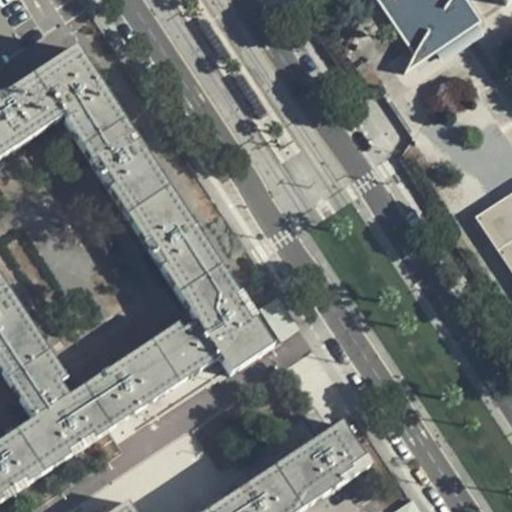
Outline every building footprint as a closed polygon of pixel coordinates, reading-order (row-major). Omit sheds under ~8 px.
[(482,21),(466,0),(385,0),(378,5),(409,53),(408,64),(411,68),(482,21)] [(66,379),(0,279),(0,374),(30,420),(0,439),(0,502),(163,397),(218,361),(229,376),(271,349),(76,50),(0,98),(0,159),(60,120),(195,323),(181,332),(177,325),(134,353),(68,397),(59,384),(66,379)] [(511,204),(483,225),(503,255),(506,253),(511,248),(511,204)] [(511,248),(506,253),(503,255),(511,268),(511,248)] [(346,422),(281,464),(309,507),(374,464),(350,428),(346,422)] [(281,464),(214,509),(215,511),(300,511),(309,507),(281,464)] [(418,511),(412,502),(396,511),(418,511)]
